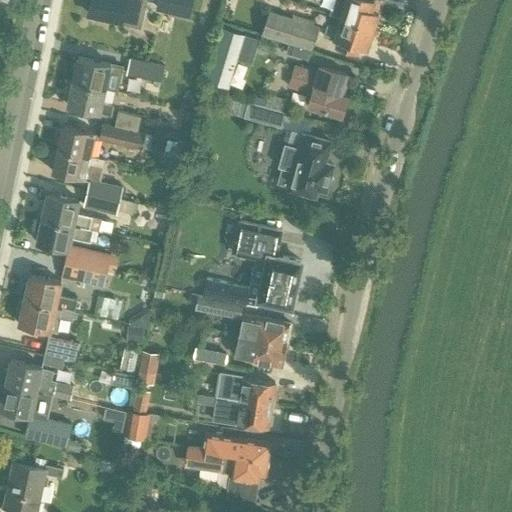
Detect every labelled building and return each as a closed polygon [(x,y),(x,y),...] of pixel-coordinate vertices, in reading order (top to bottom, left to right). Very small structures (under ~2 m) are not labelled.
[(123,20),(127,0),(91,0),(88,12),(123,20)] [(158,0),(157,8),(188,15),(191,0),(158,0)] [(335,0),(334,3),(344,6),(341,16),(373,27),(374,24),(377,25),(379,15),(377,15),(378,11),(371,9),(373,0),(335,0)] [(262,34),(312,49),(319,26),(269,10),(262,34)] [(367,48),(373,27),(341,16),(338,27),(327,23),(324,35),(338,39),(336,45),(357,52),(359,46),(367,48)] [(120,76),(122,66),(78,56),(73,80),(106,88),(109,74),(120,76)] [(130,57),(126,74),(161,81),(165,65),(130,57)] [(235,61),(214,57),(205,83),(264,100),(264,87),(231,75),(235,61)] [(340,93),(347,72),(321,64),(318,72),(295,65),(289,85),(312,92),(308,104),(342,114),(348,96),(340,93)] [(102,102),(106,88),(73,80),(68,105),(111,114),(114,104),(102,102)] [(244,117),(283,128),(287,112),(248,102),(244,117)] [(115,126),(138,131),(141,116),(118,111),(115,126)] [(138,131),(115,126),(102,123),(99,139),(142,148),(145,133),(138,131)] [(58,148),(91,155),(96,132),(63,124),(58,148)] [(325,162),(331,141),(293,131),(289,145),(301,148),(290,188),(316,196),(318,188),(327,190),(334,165),(325,162)] [(105,158),(91,155),(58,148),(57,151),(53,152),(51,160),(55,163),(53,171),(90,180),(88,190),(120,196),(122,186),(100,181),(105,158)] [(136,200),(120,196),(88,190),(85,205),(117,212),(117,208),(133,212),(136,200)] [(113,222),(102,219),(103,217),(77,212),(79,199),(48,192),(46,200),(41,201),(39,213),(38,213),(38,216),(93,228),(111,232),(113,222)] [(176,198),(165,195),(162,208),(173,210),(176,198)] [(91,240),(93,228),(38,216),(37,219),(35,232),(39,234),(37,241),(69,248),(72,235),(91,240)] [(301,261),(276,255),(282,230),(239,220),(232,251),(256,256),(249,287),(247,296),(258,298),(291,306),(301,261)] [(91,254),(92,250),(78,247),(76,249),(73,260),(73,261),(108,268),(107,270),(115,272),(118,260),(91,254)] [(73,261),(73,260),(66,259),(62,277),(92,284),(92,281),(104,284),(107,270),(108,268),(73,261)] [(21,295),(24,298),(75,309),(77,298),(58,293),(61,281),(30,274),(28,282),(23,283),(21,295)] [(247,296),(249,287),(207,277),(203,296),(245,304),(256,307),(258,298),(247,296)] [(119,314),(121,296),(98,294),(97,313),(119,314)] [(245,304),(203,296),(197,294),(194,308),(242,318),(239,335),(286,345),(290,323),(255,316),(254,316),(243,314),(245,304)] [(72,319),(75,309),(24,298),(19,323),(57,331),(60,316),(72,319)] [(130,318),(129,323),(144,327),(146,327),(151,309),(145,308),(130,318)] [(143,343),(144,327),(128,325),(127,341),(143,343)] [(45,352),(61,356),(71,358),(75,340),(49,335),(45,352)] [(281,366),(286,345),(239,335),(234,356),(281,366)] [(225,366),(227,354),(194,348),(192,361),(225,366)] [(142,350),(136,380),(153,382),(158,353),(142,350)] [(60,361),(61,356),(45,352),(43,362),(55,364),(60,361)] [(0,380),(0,381),(53,394),(70,398),(73,384),(48,379),(48,384),(39,382),(43,366),(42,366),(11,359),(9,366),(2,368),(0,380)] [(54,375),(71,379),(74,369),(57,365),(54,375)] [(276,396),(278,387),(275,387),(276,383),(245,378),(246,374),(220,370),(216,395),(272,404),(274,395),(276,396)] [(47,417),(53,394),(0,381),(0,397),(1,398),(0,408),(30,415),(25,436),(66,445),(71,423),(47,417)] [(137,388),(133,408),(145,411),(149,391),(137,388)] [(271,412),(272,404),(216,395),(212,418),(237,422),(237,420),(268,425),(269,421),(272,421),(273,413),(271,412)] [(126,412),(116,410),(114,421),(112,430),(122,432),(126,412)] [(149,439),(154,414),(149,413),(128,410),(128,413),(126,425),(124,435),(149,439)] [(267,457),(269,442),(239,438),(206,433),(204,448),(211,449),(267,457)] [(211,449),(204,448),(188,445),(186,460),(221,466),(221,470),(230,472),(226,497),(253,505),(255,496),(257,479),(256,479),(258,471),(264,472),(267,457),(211,449)] [(46,464),(46,467),(13,460),(8,483),(10,484),(8,491),(6,491),(3,507),(25,511),(38,511),(47,473),(62,477),(64,468),(46,464)] [(158,508),(158,487),(147,487),(147,508),(158,508)]
